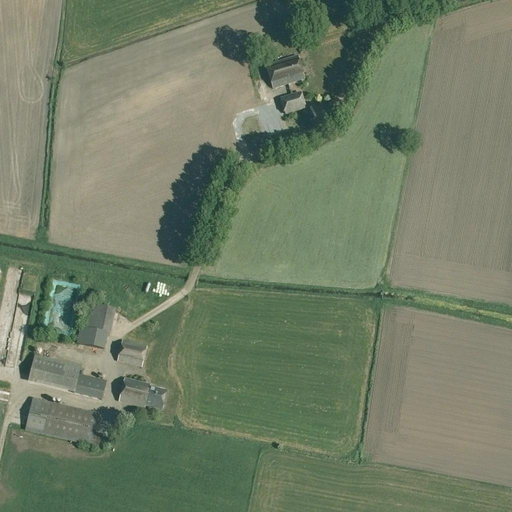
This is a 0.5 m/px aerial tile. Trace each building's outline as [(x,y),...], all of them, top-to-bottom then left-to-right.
[(265,66),(272,89),(304,79),(297,56),(265,66)] [(300,94),(281,100),(285,115),(304,109),(300,94)] [(115,310),(85,304),(77,344),(104,350),(107,333),(110,334),(115,310)] [(27,345),(27,328),(17,328),(17,345),(27,345)] [(117,362),(142,368),(147,347),(122,341),(117,362)] [(74,394),(101,401),(106,382),(78,375),(80,367),(34,356),(30,375),(76,386),(74,394)] [(145,407),(162,411),(167,391),(150,387),(150,385),(124,379),(119,402),(145,408),(145,407)] [(25,430),(98,448),(101,437),(93,435),(98,415),(33,400),(25,430)]
